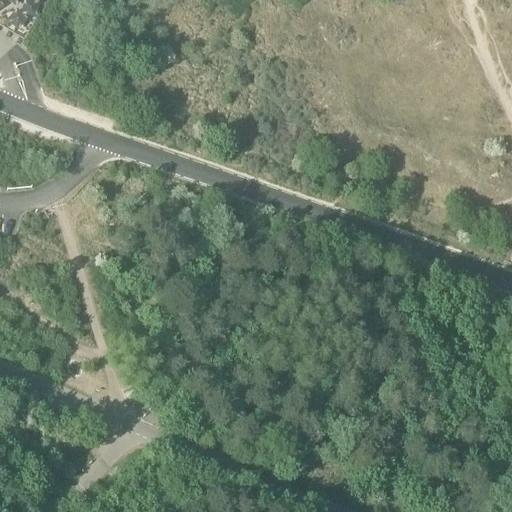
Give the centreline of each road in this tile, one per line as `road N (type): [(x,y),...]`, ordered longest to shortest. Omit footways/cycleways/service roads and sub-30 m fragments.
road 1 (unknown): [(511,442),(473,446),(422,437),(365,448),(308,386),(102,352),(0,289)]
road 2 (tertiary): [(511,283),(8,105)]
